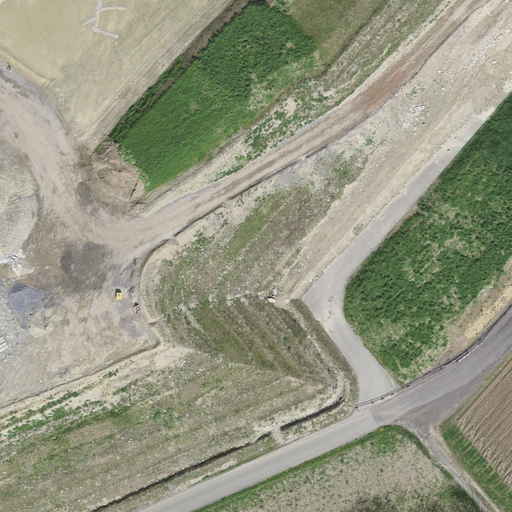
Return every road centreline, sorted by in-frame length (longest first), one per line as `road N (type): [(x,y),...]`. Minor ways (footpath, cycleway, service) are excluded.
road 1 (unclassified): [(161,511),(407,406),(476,364),(511,327)]
road 2 (track): [(496,511),(407,406)]
